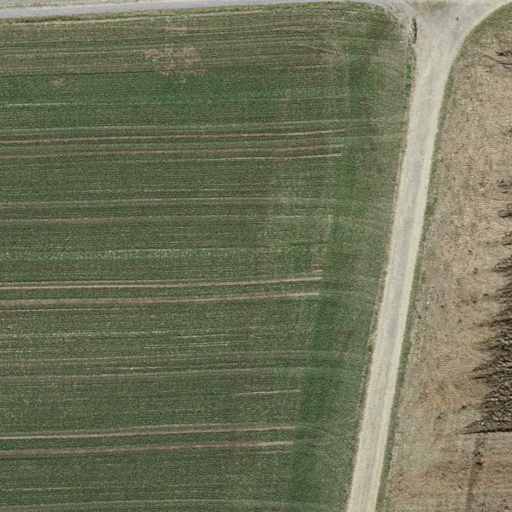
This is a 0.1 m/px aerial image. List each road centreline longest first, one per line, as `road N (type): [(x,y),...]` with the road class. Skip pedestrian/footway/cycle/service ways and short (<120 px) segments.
road 1 (track): [(345,511),(430,2)]
road 2 (track): [(467,0),(0,17)]
